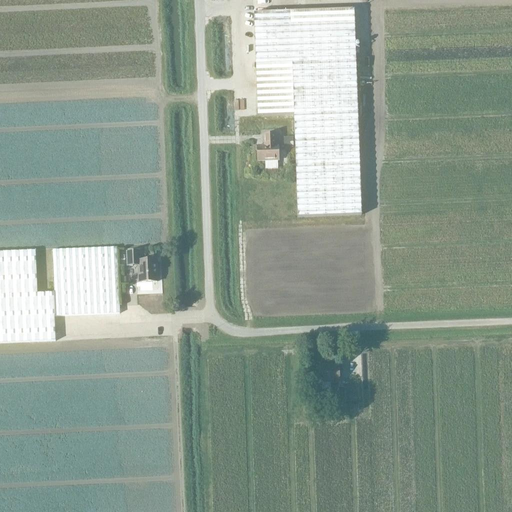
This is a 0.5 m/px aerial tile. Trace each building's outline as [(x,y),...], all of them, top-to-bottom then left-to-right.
[(350,10),(254,13),(255,52),(258,117),(294,116),(296,182),(298,218),(359,216),(361,216),(354,10),(350,10)] [(257,147),(258,162),(279,161),(278,146),(276,146),(276,135),(264,135),(264,146),(257,147)] [(54,293),(55,317),(120,314),(117,248),(52,251),(54,293)] [(54,317),(55,317),(54,293),(39,294),(37,252),(0,253),(0,343),(55,341),(54,317)] [(140,261),(139,252),(127,252),(127,266),(139,266),(140,283),(157,282),(156,260),(140,261)] [(105,315),(105,325),(119,324),(119,315),(105,315)] [(320,367),(321,383),(339,382),(338,366),(320,367)]
